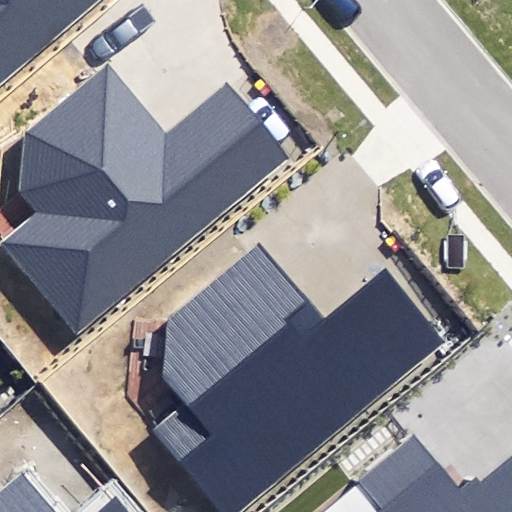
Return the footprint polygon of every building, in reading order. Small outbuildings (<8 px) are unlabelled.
[(0,0),(0,86),(101,0),(0,0)] [(5,248),(81,338),(296,157),(225,74),(166,123),(112,59),(24,133),(17,187),(42,217),(5,248)] [(150,431),(217,511),(238,511),(444,340),(387,272),(325,324),(257,242),(169,316),(161,370),(187,400),(150,431)] [(511,511),(511,457),(468,495),(417,434),(323,511),(511,511)] [(0,511),(135,511),(118,489),(89,511),(68,511),(28,462),(0,485),(0,511)]
